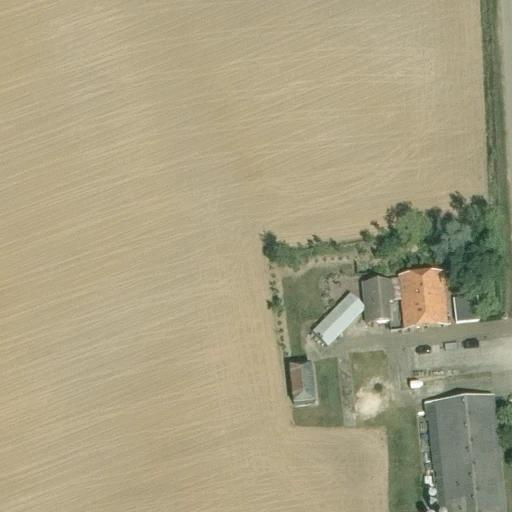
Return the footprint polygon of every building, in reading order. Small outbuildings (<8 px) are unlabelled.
[(404,332),(447,327),(442,274),(399,278),(404,332)] [(389,304),(395,304),(392,282),(364,285),(368,326),(391,324),(389,304)] [(312,334),(328,349),(366,311),(350,295),(312,334)] [(456,325),(481,322),(478,298),(453,301),(456,325)] [(314,404),(310,366),(289,368),(293,407),(314,404)] [(504,511),(493,398),(425,406),(427,423),(431,423),(439,511),(504,511)]
